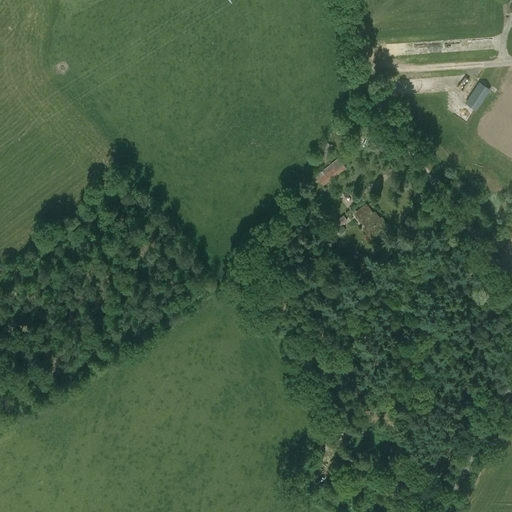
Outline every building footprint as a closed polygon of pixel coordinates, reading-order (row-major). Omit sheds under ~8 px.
[(511,0),(504,0),(504,2),(503,2),(503,13),(510,13),(510,2),(511,1),(511,0)] [(476,111),(490,89),(479,82),(465,103),(476,111)] [(323,186),(346,168),(338,158),(315,175),(323,186)] [(365,206),(356,213),(369,229),(366,231),(372,238),(386,226),(381,219),(379,220),(374,214),(372,215),(365,206)] [(339,227),(347,220),(343,215),(334,222),(339,227)]
